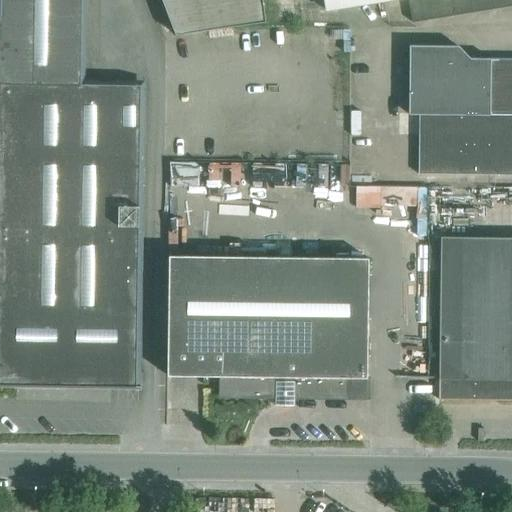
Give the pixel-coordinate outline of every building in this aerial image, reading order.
[(0,0),(0,383),(136,386),(140,84),(80,83),(80,0),(0,0)] [(161,0),(175,34),(265,21),(261,0),(161,0)] [(408,0),(412,22),(511,5),(511,0),(324,0),(326,10),(386,0),(408,0)] [(408,114),(419,114),(511,114),(511,58),(469,58),(457,45),(409,45),(408,114)] [(511,114),(419,114),(418,173),(511,174),(511,114)] [(359,183),(358,204),(383,205),(383,184),(359,183)] [(511,399),(511,237),(441,237),(439,399),(511,399)] [(168,255),(166,375),(221,376),(220,396),(275,396),(275,405),(293,405),(293,397),(348,397),(350,397),(351,397),(353,396),(354,396),(356,395),(357,394),(359,393),(360,392),(361,391),(362,390),(363,388),(364,387),(365,385),(365,384),(366,382),(366,381),(366,379),(366,377),(368,257),(191,255),(170,255),(168,255)]
